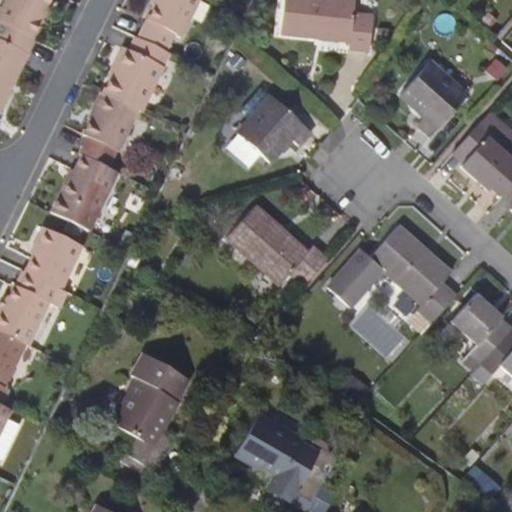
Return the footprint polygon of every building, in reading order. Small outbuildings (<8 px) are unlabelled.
[(9,0),(0,19),(0,38),(30,53),(46,20),(44,18),(52,0),(9,0)] [(157,0),(139,38),(165,51),(174,31),(181,34),(197,0),(157,0)] [(351,34),(350,47),(369,48),(372,17),(353,15),(354,0),(283,0),(280,32),(316,37),(318,30),(351,34)] [(139,109),(143,111),(170,53),(165,51),(139,38),(137,37),(132,49),(126,47),(104,92),(139,109)] [(30,53),(0,38),(0,113),(1,114),(30,53)] [(468,97),(431,65),(403,95),(426,117),(419,125),(432,137),(468,97)] [(139,109),(104,92),(85,133),(119,150),(139,109)] [(297,147),(310,132),(270,96),(268,99),(261,92),(241,115),(247,122),(236,135),(268,163),(289,139),(297,147)] [(482,124),(453,156),(465,166),(462,169),(487,191),(490,189),(502,199),(511,187),(511,137),(500,126),(493,133),(482,124)] [(114,169),(79,152),(67,175),(64,174),(48,209),(86,227),(94,211),(114,169)] [(511,187),(502,199),(511,207),(511,210),(511,212),(511,213),(511,187)] [(328,261),(322,255),(313,247),(304,257),(278,235),(284,229),(257,206),(229,236),(280,283),(291,271),(300,280),(306,285),(328,261)] [(23,268),(58,285),(80,241),(41,222),(32,242),(34,244),(23,268)] [(433,324),(455,299),(441,286),(447,280),(421,257),(425,253),(399,230),(371,261),(362,253),(329,290),(338,298),(351,310),(384,273),(422,307),(419,312),(433,324)] [(421,257),(447,280),(451,276),(425,253),(421,257)] [(0,311),(0,329),(27,343),(30,344),(51,300),(58,285),(25,270),(18,284),(16,283),(3,310),(1,309),(0,311)] [(480,366),(509,333),(497,323),(500,320),(474,297),(450,324),(476,348),(469,356),(480,366)] [(509,333),(511,330),(500,320),(497,323),(509,333)] [(0,402),(3,403),(10,389),(6,387),(27,343),(0,329),(0,402)] [(511,336),(509,333),(480,366),(491,376),(498,368),(511,380),(511,336)] [(120,463),(133,470),(136,465),(145,470),(145,469),(149,471),(168,439),(158,432),(177,402),(175,400),(187,380),(141,353),(129,373),(138,379),(110,426),(130,438),(121,455),(124,457),(120,463)] [(0,402),(0,430),(11,408),(3,403),(0,402)] [(306,508),(320,484),(332,464),(299,445),(301,440),(257,415),(234,454),(262,472),(257,480),(306,508)] [(142,475),(145,470),(136,465),(133,470),(142,475)] [(320,484),(306,508),(313,511),(321,511),(333,491),(320,484)]
